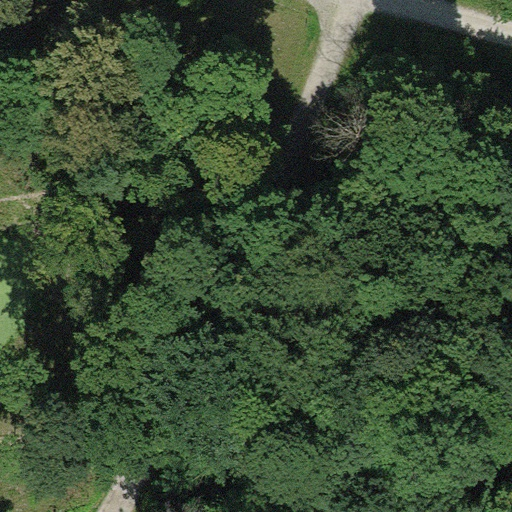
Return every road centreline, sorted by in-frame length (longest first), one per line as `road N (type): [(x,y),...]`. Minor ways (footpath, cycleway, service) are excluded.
road 1 (track): [(109,511),(356,0)]
road 2 (track): [(511,38),(357,0)]
